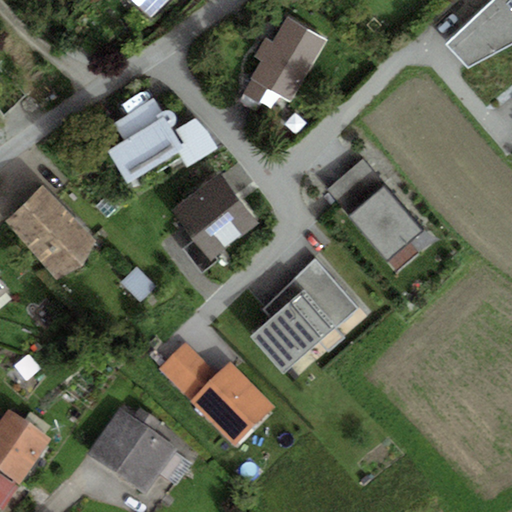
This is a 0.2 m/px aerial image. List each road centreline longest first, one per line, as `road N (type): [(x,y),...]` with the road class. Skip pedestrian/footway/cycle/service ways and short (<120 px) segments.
road 1 (residential): [(156,54),(298,217),(297,228),(212,308)]
road 2 (residential): [(156,54),(0,160)]
